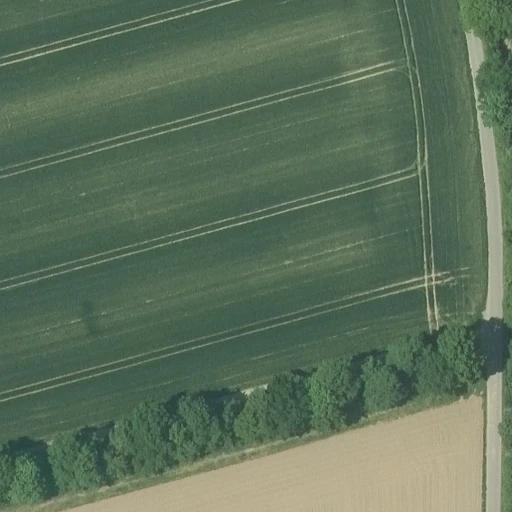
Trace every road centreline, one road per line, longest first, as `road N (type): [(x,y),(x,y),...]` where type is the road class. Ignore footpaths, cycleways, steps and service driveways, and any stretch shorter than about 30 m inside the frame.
road 1 (track): [(467,0),(494,229),(492,511)]
road 2 (track): [(0,464),(492,331)]
